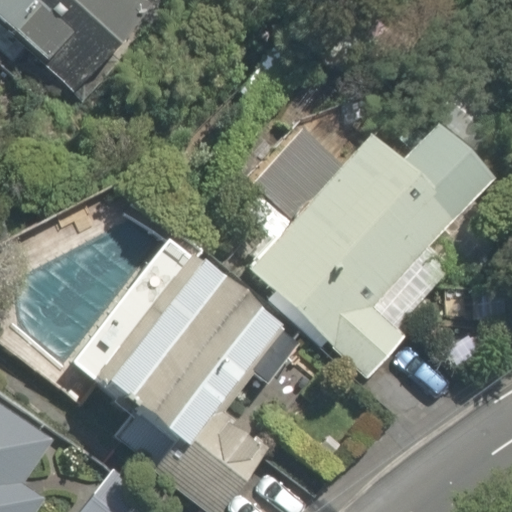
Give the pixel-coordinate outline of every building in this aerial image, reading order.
[(134,2),(131,0),(0,0),(0,41),(24,63),(67,16),(97,43),(134,2)] [(366,149),(339,128),(224,273),(357,379),(398,328),(386,319),(434,258),(413,241),(468,172),(394,114),(366,149)] [(256,443),(195,400),(261,306),(158,235),(65,368),(165,438),(149,460),(212,504),(256,443)] [(0,511),(9,511),(21,495),(2,481),(35,433),(0,409),(0,511)] [(112,511),(99,502),(119,476),(105,465),(69,511),(112,511)]
